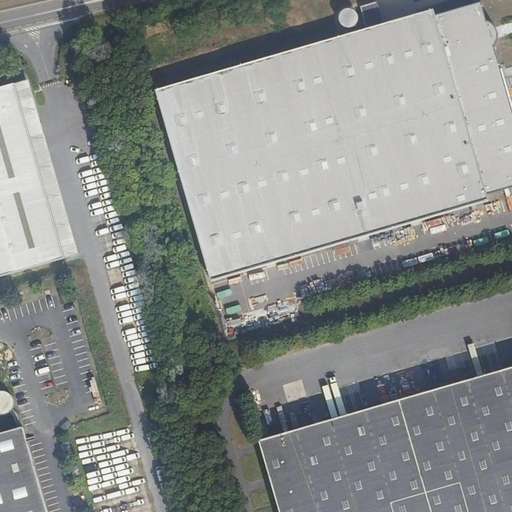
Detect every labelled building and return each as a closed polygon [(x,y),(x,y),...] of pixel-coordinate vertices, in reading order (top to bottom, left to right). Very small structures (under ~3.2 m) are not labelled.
[(360,15),(362,25),(364,24),(366,31),(382,26),(376,2),(359,7),(361,14),(360,15)] [(435,17),(432,11),(382,26),(366,31),(356,34),(352,35),(156,92),(211,281),(489,202),(487,196),(511,188),(511,112),(494,49),(496,46),(498,39),(497,32),(493,26),(490,23),(486,21),(481,4),(435,17)] [(362,25),(360,15),(356,12),(354,11),(352,10),(349,10),(346,10),(344,12),(342,13),(340,15),(338,18),(337,24),(339,29),(341,32),(345,34),(347,35),(350,35),(352,35),(356,34),(359,31),(361,28),(362,25)] [(15,84),(0,88),(0,278),(65,259),(15,84)] [(511,511),(511,368),(259,442),(279,511),(511,511)] [(6,392),(1,392),(0,392),(0,414),(4,415),(9,414),(12,410),(14,405),(14,400),(12,396),(9,393),(6,392)] [(0,511),(46,511),(23,428),(0,434),(0,511)]
